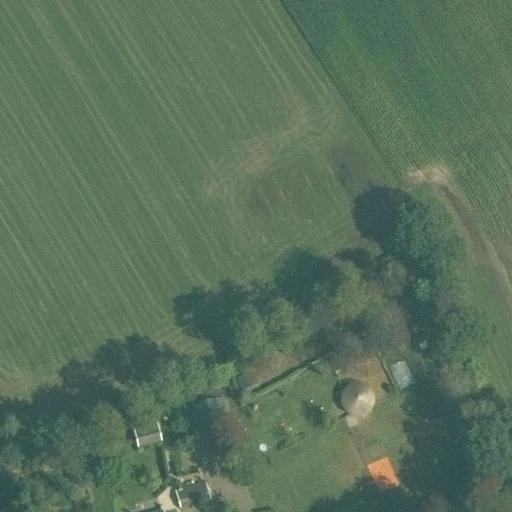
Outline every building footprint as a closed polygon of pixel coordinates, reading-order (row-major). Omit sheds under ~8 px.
[(406,388),(418,383),(409,364),(397,370),(406,388)] [(373,404),(373,403),(372,395),(370,392),(367,388),(361,384),(354,382),(346,383),(341,385),(338,387),(335,390),(333,395),(331,402),(332,409),(333,414),(336,417),(341,422),(346,424),(351,424),(358,424),(363,422),(367,419),(371,412),(373,408),(373,404)] [(198,446),(232,437),(223,401),(189,409),(198,446)] [(158,425),(134,431),(134,433),(138,448),(162,443),(158,425)] [(180,510),(210,501),(205,484),(175,493),(180,510)]
